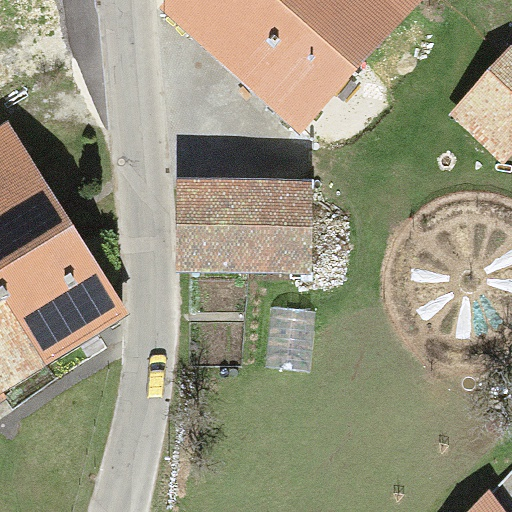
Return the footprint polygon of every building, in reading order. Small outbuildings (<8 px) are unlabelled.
[(177,0),(161,18),(288,134),(412,0),(177,0)] [(511,72),(453,129),(508,186),(511,181),(511,72)] [(123,322),(4,136),(0,138),(0,311),(45,383),(123,322)] [(297,199),(171,198),(170,291),(296,291),(297,199)] [(0,410),(45,383),(0,311),(0,410)]
